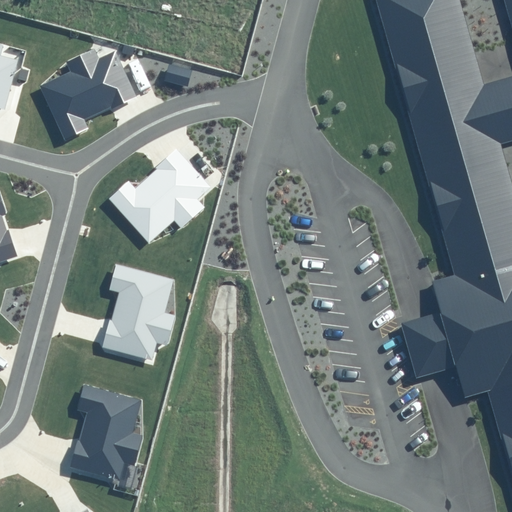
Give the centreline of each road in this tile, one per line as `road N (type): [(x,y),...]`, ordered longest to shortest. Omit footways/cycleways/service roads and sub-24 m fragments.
road 1 (residential): [(6,409),(74,182)]
road 2 (residential): [(279,99),(192,108),(125,140),(74,182)]
